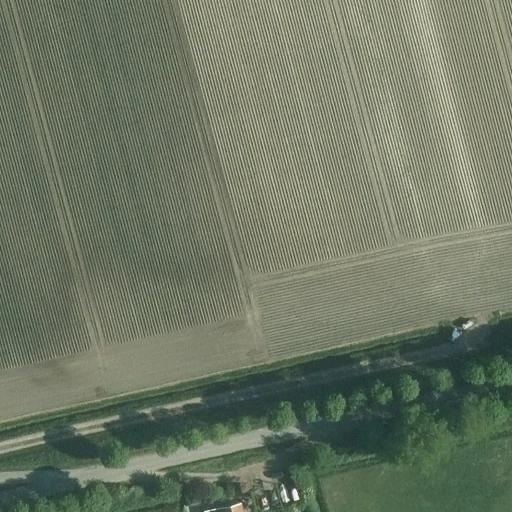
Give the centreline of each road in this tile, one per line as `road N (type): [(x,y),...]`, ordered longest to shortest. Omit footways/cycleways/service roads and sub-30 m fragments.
road 1 (unclassified): [(0,496),(511,382)]
road 2 (track): [(0,451),(471,344),(474,311)]
